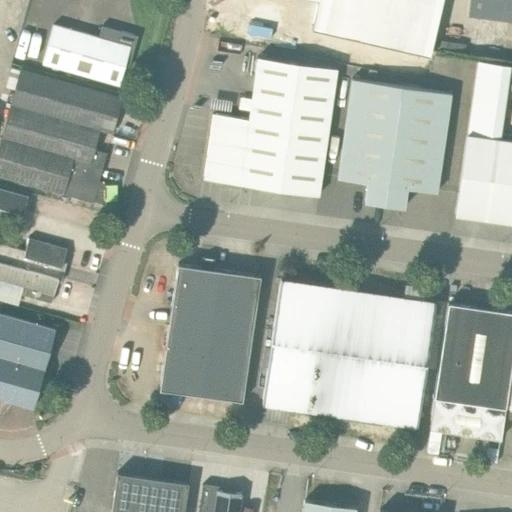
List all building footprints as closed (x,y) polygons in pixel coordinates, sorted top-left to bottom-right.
[(317,0),(311,29),(429,56),(442,0),(317,0)] [(511,0),(474,0),(473,15),(511,19),(511,0)] [(98,37),(53,25),(42,63),(119,85),(124,67),(128,68),(137,36),(101,26),(98,37)] [(318,195),(337,68),(257,57),(248,118),(213,113),(204,178),(318,195)] [(111,133),(122,97),(21,68),(11,104),(2,139),(0,144),(0,175),(92,202),(106,153),(94,149),(99,130),(111,133)] [(436,192),(450,93),(352,79),(337,178),(367,182),(364,202),(404,207),(407,188),(436,192)] [(511,140),(466,134),(455,215),(511,222),(511,140)] [(0,208),(22,215),(27,197),(0,189),(0,208)] [(53,295),(66,248),(28,238),(25,250),(0,243),(0,280),(23,286),(21,294),(35,298),(51,303),(53,295)] [(242,401),(260,275),(177,263),(159,389),(242,401)] [(417,427),(435,301),(280,278),(262,404),(417,427)] [(503,420),(511,361),(511,312),(448,303),(429,429),(500,440),(503,420)] [(0,398),(33,407),(55,329),(0,313),(0,398)] [(511,361),(503,420),(511,421),(511,361)] [(183,511),(188,482),(117,472),(110,511),(183,511)] [(198,511),(238,511),(241,493),(217,489),(217,487),(202,484),(198,511)] [(354,511),(356,507),(304,500),(302,511),(354,511)]
